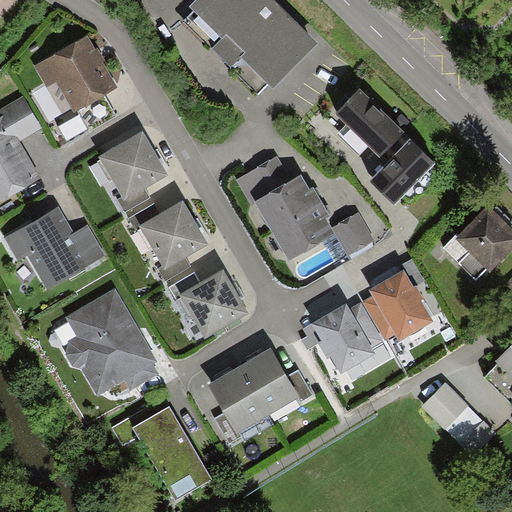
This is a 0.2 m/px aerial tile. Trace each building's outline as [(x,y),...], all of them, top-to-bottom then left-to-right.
[(314,48),(264,0),(203,0),(191,13),(222,43),(226,38),(247,58),(243,63),(272,91),(314,48)] [(89,38),(35,70),(47,90),(57,85),(75,117),(79,115),(90,134),(117,118),(105,97),(119,88),(89,38)] [(410,142),(360,93),(337,116),(347,125),(340,133),(361,154),(368,147),(387,165),(410,142)] [(23,98),(0,111),(0,205),(42,181),(19,142),(41,129),(23,98)] [(143,137),(99,162),(120,197),(116,199),(125,215),(151,200),(147,194),(169,182),(143,137)] [(440,171),(410,142),(387,165),(369,184),(395,209),(408,195),(412,199),(421,189),(424,191),(434,181),(432,179),(440,171)] [(338,241),(332,231),(327,222),(332,220),(314,189),(310,192),(302,179),(294,184),(278,158),(236,183),(252,209),(257,207),(293,268),(338,241)] [(154,205),(129,220),(136,233),(140,231),(161,268),(158,270),(166,283),(192,269),(187,261),(208,249),(183,206),(161,218),(154,205)] [(59,209),(5,239),(19,265),(29,259),(48,293),(108,259),(90,226),(74,235),(59,209)] [(495,216),(491,212),(461,241),(459,238),(444,252),(475,284),(485,274),(489,277),(511,254),(511,235),(507,231),(511,225),(511,222),(501,211),(495,216)] [(332,231),(338,241),(349,259),(375,244),(359,216),(332,231)] [(193,272),(202,287),(179,300),(205,345),(251,318),(217,259),(193,272)] [(372,299),(363,304),(386,342),(395,337),(400,345),(433,326),(421,305),(424,303),(417,290),(414,292),(404,275),(369,295),(372,299)] [(117,293),(68,320),(78,338),(69,343),(67,357),(74,368),(84,372),(98,396),(125,381),(131,392),(158,377),(152,366),(156,363),(117,293)] [(308,339),(302,342),(308,352),(317,346),(328,365),(332,363),(342,379),(376,360),(371,352),(384,344),(362,306),(349,313),(346,309),(316,327),(315,325),(303,332),(308,339)] [(511,352),(487,378),(511,401),(511,352)] [(240,371),(270,420),(311,395),(298,374),(287,380),(271,353),(240,371)] [(270,420),(240,371),(208,390),(223,416),(216,420),(230,444),(270,420)] [(496,433),(447,383),(424,406),(473,456),(496,433)] [(194,400),(177,406),(182,420),(199,414),(194,400)] [(213,484),(169,411),(158,418),(151,407),(113,430),(124,449),(137,442),(175,506),(213,484)]
